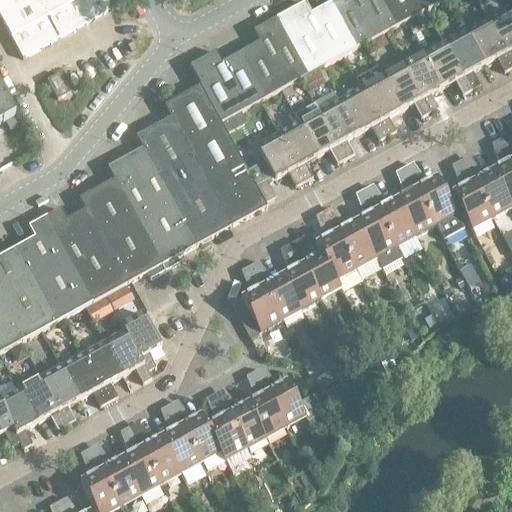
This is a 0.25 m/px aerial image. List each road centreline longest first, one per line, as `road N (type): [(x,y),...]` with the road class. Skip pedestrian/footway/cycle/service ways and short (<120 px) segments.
road 1 (residential): [(511,95),(251,237),(165,392),(0,487)]
road 2 (unclassified): [(0,217),(60,181),(179,35)]
road 3 (unknown): [(0,48),(60,181)]
